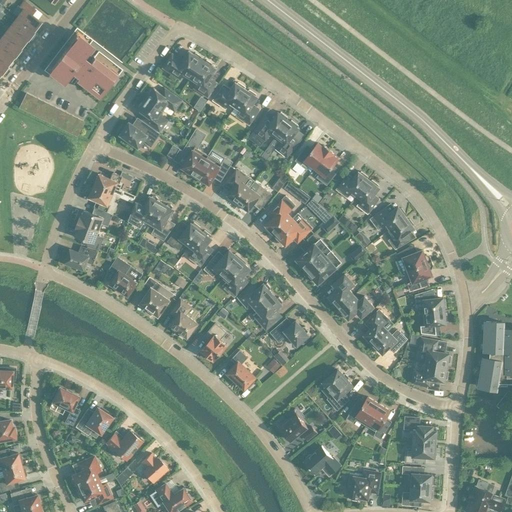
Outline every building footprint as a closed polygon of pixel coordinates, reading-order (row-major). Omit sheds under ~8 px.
[(24,9),(17,17),(33,29),(40,20),(31,14),(35,9),(25,1),(21,7),(24,9)] [(17,17),(11,26),(26,38),(33,29),(17,17)] [(26,38),(11,26),(4,34),(20,46),(26,38)] [(20,46),(4,34),(0,40),(0,44),(13,55),(20,46)] [(63,75),(65,77),(71,68),(80,75),(79,77),(99,93),(111,77),(107,74),(110,70),(94,58),(89,63),(81,57),(90,44),(82,38),(79,42),(75,39),(51,70),(61,77),(63,75)] [(13,55),(0,44),(0,58),(7,63),(13,55)] [(190,51),(187,55),(182,62),(179,60),(179,58),(173,54),(164,68),(181,78),(184,73),(191,78),(203,60),(201,58),(202,56),(196,52),(194,54),(190,51)] [(203,60),(191,78),(199,82),(195,88),(208,96),(217,83),(210,78),(217,68),(212,65),(213,64),(207,60),(206,61),(203,60)] [(236,106),(247,90),(245,88),(246,87),(239,82),(237,84),(236,82),(230,92),(222,87),(213,100),(226,109),(230,102),(236,106)] [(149,95),(147,98),(163,110),(167,105),(175,111),(182,100),(165,88),(161,93),(154,88),(153,89),(151,89),(149,92),(149,95)] [(249,91),(247,90),(236,106),(241,110),(237,116),(250,125),(259,111),(251,106),(258,97),(256,96),(257,94),(250,89),(249,91)] [(19,107),(77,135),(84,121),(26,93),(19,107)] [(139,109),(141,110),(138,115),(160,131),(168,120),(160,115),(163,110),(147,98),(144,102),(142,102),(139,105),(140,108),(139,109)] [(277,136),(289,120),(287,119),(289,117),(281,112),(280,113),(278,112),(273,119),(271,119),(266,115),(254,131),(265,140),(270,134),(274,133),(277,136)] [(289,120),(277,136),(280,138),(280,142),(276,148),(287,157),(299,141),(294,137),(294,135),(299,128),(298,127),(299,126),(292,120),(290,121),(289,120)] [(151,146),(160,134),(142,121),(138,128),(130,122),(125,128),(124,127),(120,132),(122,133),(121,134),(126,138),(125,140),(132,146),(134,144),(139,147),(144,141),(151,146)] [(196,176),(209,155),(198,148),(206,134),(197,128),(182,153),(189,157),(182,167),(186,169),(186,172),(190,175),(193,173),(196,176)] [(315,168),(330,149),(324,145),(323,146),(318,143),(311,152),(305,148),(296,160),(306,168),(309,163),(315,168)] [(330,149),(315,168),(321,172),(317,177),(327,185),(337,172),(331,168),(339,159),(334,155),(335,153),(330,149)] [(209,155),(196,176),(199,178),(199,180),(203,183),(206,182),(210,184),(216,174),(223,178),(231,164),(224,160),(222,163),(209,155)] [(238,202),(250,187),(245,183),(250,177),(238,167),(228,179),(235,185),(228,194),(230,196),(229,197),(236,203),(237,201),(238,202)] [(357,195),(369,180),(367,178),(369,177),(362,171),(360,173),(359,172),(352,180),(347,176),(337,189),(347,197),(350,193),(354,193),(357,195)] [(117,195),(133,203),(136,196),(120,189),(123,183),(121,182),(123,176),(113,172),(111,178),(100,174),(98,177),(96,176),(94,182),(96,183),(95,185),(117,195)] [(297,182),(303,177),(298,172),(292,176),(297,182)] [(280,189),(286,195),(296,186),(288,179),(280,189)] [(369,180),(357,195),(360,197),(361,201),(358,205),(368,214),(378,201),(373,197),(380,188),(378,187),(379,185),(372,180),(371,181),(369,180)] [(117,195),(95,185),(93,189),(91,188),(89,194),(91,195),(89,197),(100,202),(98,208),(113,214),(117,203),(114,202),(117,195)] [(250,187),(238,202),(240,204),(239,205),(246,211),(247,209),(249,210),(256,201),(263,206),(273,194),(260,185),(256,191),(250,187)] [(151,223),(163,203),(158,200),(159,198),(156,196),(153,195),(152,197),(150,196),(144,206),(136,202),(129,220),(140,226),(143,221),(147,220),(151,223)] [(276,235),(293,218),(288,213),(296,205),(286,195),(269,212),(273,216),(273,218),(266,225),(268,226),(266,228),(272,234),(274,232),(276,235)] [(307,206),(314,211),(319,205),(312,199),(307,206)] [(163,203),(151,223),(154,225),(155,228),(152,233),(164,240),(174,225),(167,221),(174,209),(172,208),(173,207),(171,204),(168,203),(167,205),(163,203)] [(389,230),(406,217),(405,215),(406,213),(402,208),(400,208),(398,206),(389,213),(385,208),(371,219),(379,229),(385,225),(389,230)] [(98,208),(96,214),(85,210),(83,216),(81,215),(79,222),(99,229),(101,223),(108,226),(113,214),(98,208)] [(298,213),(293,218),(276,235),(278,237),(277,238),(283,245),(285,243),(286,245),(293,238),(295,238),(299,242),(313,228),(298,213)] [(339,222),(334,217),(323,226),(328,231),(339,222)] [(406,217),(389,230),(394,236),(389,240),(396,249),(410,240),(405,234),(414,227),(413,226),(414,224),(410,219),(408,219),(406,217)] [(99,229),(79,222),(76,228),(78,229),(76,235),(86,239),(84,244),(99,250),(104,238),(96,236),(99,229)] [(190,246),(202,230),(200,229),(201,227),(194,222),(193,224),(191,222),(184,232),(178,227),(167,241),(179,250),(185,242),(190,246)] [(202,230),(190,246),(195,250),(189,258),(200,266),(211,252),(205,248),(212,238),(210,237),(212,235),(205,230),(203,232),(202,230)] [(359,239),(365,244),(371,238),(365,232),(359,239)] [(308,271),(331,250),(327,246),(322,251),(315,243),(297,259),(308,271)] [(356,260),(366,251),(362,246),(351,255),(356,260)] [(406,270),(432,261),(430,256),(427,254),(425,255),(423,250),(414,253),(412,246),(396,254),(399,260),(402,259),(406,270)] [(67,263),(67,264),(74,267),(75,265),(84,269),(87,262),(93,264),(98,252),(86,247),(83,254),(70,249),(65,262),(67,263)] [(224,277),(241,258),(236,253),(235,255),(230,250),(220,260),(215,256),(213,259),(205,269),(213,276),(218,271),(224,277)] [(335,254),(331,250),(308,271),(318,283),(336,267),(329,259),(335,254)] [(135,279),(129,275),(128,276),(125,274),(131,265),(118,257),(110,268),(117,273),(111,282),(110,283),(111,284),(111,283),(128,295),(127,295),(128,295),(129,294),(137,282),(134,280),(135,279)] [(247,262),(241,258),(224,277),(229,281),(229,283),(225,288),(234,296),(244,287),(249,280),(244,276),(250,269),(245,264),(247,262)] [(156,266),(163,270),(168,263),(161,259),(156,266)] [(432,261),(406,270),(411,282),(408,284),(410,291),(427,286),(424,278),(432,275),(430,270),(432,269),(434,265),(432,261)] [(339,308),(354,295),(349,289),(355,284),(345,273),(333,284),(337,289),(329,296),(331,298),(329,299),(334,304),(335,303),(339,308)] [(159,316),(170,300),(157,291),(162,285),(150,277),(142,289),(148,293),(141,303),(147,307),(146,307),(153,312),(159,316)] [(253,284),(249,288),(239,297),(248,307),(252,303),(256,308),(273,294),(269,289),(271,288),(267,283),(265,284),(264,283),(257,289),(253,284)] [(423,312),(445,310),(444,308),(446,308),(446,299),(444,299),(443,297),(432,298),(431,290),(416,295),(417,307),(425,306),(425,312),(423,312)] [(273,294),(256,308),(261,313),(256,317),(266,329),(281,316),(276,310),(283,304),(282,303),(283,302),(279,297),(277,298),(273,294)] [(359,300),(354,295),(339,308),(343,312),(342,314),(346,319),(348,317),(349,319),(357,312),(362,317),(374,306),(365,296),(359,300)] [(171,324),(182,333),(181,334),(185,338),(187,336),(188,337),(198,323),(186,314),(192,307),(182,299),(172,312),(177,316),(171,324)] [(219,307),(214,312),(221,319),(227,314),(219,307)] [(374,344),(388,330),(383,326),(390,319),(379,309),(367,321),(373,327),(365,334),(366,336),(365,337),(371,343),(372,342),(374,344)] [(445,310),(423,312),(425,325),(421,325),(422,333),(436,335),(437,335),(436,324),(446,323),(446,321),(448,321),(447,312),(445,313),(445,310)] [(271,332),(279,342),(286,336),(290,336),(297,345),(301,343),(304,344),(307,341),(306,338),(309,335),(308,333),(309,330),(305,326),(302,327),(301,325),(300,326),(298,323),(299,322),(296,320),(288,328),(282,321),(271,332)] [(511,329),(503,329),(504,322),(486,321),(485,351),(491,351),(490,359),(484,358),(480,386),(497,389),(498,382),(511,382),(511,329)] [(221,339),(227,332),(216,323),(205,335),(210,340),(202,349),(208,355),(207,356),(211,360),(212,359),(214,360),(227,345),(221,339)] [(388,330),(374,344),(376,346),(374,347),(380,353),(382,352),(383,353),(391,345),(396,350),(407,340),(407,338),(400,331),(396,334),(395,333),(392,335),(388,330)] [(426,363),(447,367),(448,362),(450,363),(452,356),(449,355),(450,353),(437,351),(439,340),(422,337),(419,353),(428,354),(426,363)] [(256,377),(242,364),(247,359),(244,356),(246,354),(240,349),(231,359),(236,364),(228,372),(245,388),(248,385),(249,387),(255,381),(253,380),(256,377)] [(267,366),(274,373),(281,365),(274,358),(267,366)] [(414,369),(414,374),(412,383),(429,386),(430,380),(431,379),(445,382),(445,379),(447,379),(449,372),(446,371),(447,367),(426,363),(425,368),(422,370),(414,369)] [(0,386),(12,387),(12,379),(14,379),(15,368),(4,368),(4,370),(0,369),(0,386)] [(338,409),(349,399),(344,393),(353,385),(339,369),(338,370),(336,368),(330,373),(331,375),(323,382),(334,394),(328,399),(338,409)] [(71,410),(66,421),(73,425),(80,410),(73,407),(79,396),(59,387),(58,390),(56,389),(52,397),(54,398),(52,401),(71,410)] [(366,425),(379,403),(368,397),(362,407),(356,404),(347,418),(353,422),(356,418),(366,425)] [(506,412),(511,404),(503,398),(497,406),(506,412)] [(391,410),(379,403),(366,425),(377,431),(375,435),(381,439),(390,424),(384,421),(391,410)] [(76,426),(88,434),(93,428),(100,433),(106,425),(108,426),(113,419),(111,418),(112,416),(110,415),(111,413),(104,409),(103,411),(97,407),(91,417),(85,413),(76,426)] [(296,413),(286,421),(279,427),(290,440),(302,431),(303,433),(303,434),(308,440),(317,432),(312,426),(309,429),(296,413)] [(414,443),(436,445),(437,430),(433,430),(433,426),(419,425),(420,417),(405,416),(405,428),(414,429),(414,443)] [(0,420),(0,442),(1,442),(0,440),(5,439),(7,440),(11,439),(12,438),(15,437),(15,436),(16,434),(15,429),(14,428),(14,427),(11,427),(10,419),(0,420)] [(122,458),(125,458),(126,459),(127,458),(130,458),(133,454),(133,452),(142,441),(130,430),(122,440),(114,433),(106,443),(114,450),(115,449),(119,453),(119,455),(122,458)] [(436,445),(414,443),(413,449),(406,449),(406,462),(423,463),(423,457),(435,458),(435,454),(437,455),(438,448),(436,448),(436,445)] [(333,456),(332,457),(322,445),(312,455),(309,455),(306,457),(306,460),(304,461),(315,473),(324,465),(331,474),(341,465),(333,456)] [(3,470),(21,465),(21,463),(23,462),(20,454),(18,454),(18,452),(7,455),(5,449),(0,450),(0,464),(1,464),(3,470)] [(158,457),(157,458),(152,453),(141,462),(142,463),(136,469),(140,474),(144,471),(153,482),(168,468),(158,457)] [(78,487),(98,479),(96,473),(101,470),(96,457),(93,456),(79,462),(83,470),(73,475),(74,478),(72,479),(75,485),(77,484),(78,487)] [(21,465),(3,470),(5,477),(0,477),(0,489),(1,492),(15,487),(13,481),(18,480),(19,481),(24,480),(24,478),(25,478),(21,465)] [(116,478),(121,485),(133,472),(127,466),(116,478)] [(412,486),(431,487),(431,485),(433,485),(434,476),(432,476),(432,474),(424,474),(422,472),(423,467),(403,466),(403,473),(410,473),(409,479),(412,480),(412,486)] [(348,484),(347,492),(351,493),(351,496),(352,499),(358,500),(360,498),(361,498),(361,497),(368,498),(370,491),(378,492),(381,473),(365,470),(364,475),(355,473),(352,485),(348,484)] [(98,479),(78,487),(80,491),(77,491),(80,498),(82,497),(84,500),(95,496),(98,504),(112,498),(106,483),(101,485),(98,479)] [(174,511),(192,501),(191,500),(191,498),(189,494),(187,494),(183,487),(173,494),(165,483),(156,490),(156,491),(151,495),(158,505),(163,501),(166,506),(166,508),(168,511),(174,511)] [(431,487),(412,486),(411,493),(403,492),(403,504),(409,505),(419,506),(419,500),(430,501),(431,499),(433,499),(433,490),(431,490),(431,487)] [(472,511),(485,511),(486,511),(488,506),(500,511),(505,499),(492,494),(493,492),(476,486),(475,489),(473,488),(468,500),(471,501),(467,510),(472,511)] [(16,511),(22,511),(40,506),(39,502),(40,501),(39,497),(38,496),(37,494),(25,497),(23,496),(21,490),(10,493),(14,505),(13,505),(14,511),(16,511)] [(138,511),(144,511),(147,511),(140,500),(133,505),(138,511)] [(120,511),(115,501),(103,506),(105,511),(120,511)]
